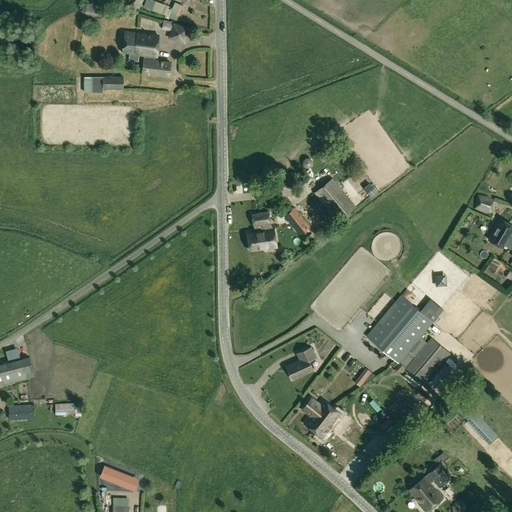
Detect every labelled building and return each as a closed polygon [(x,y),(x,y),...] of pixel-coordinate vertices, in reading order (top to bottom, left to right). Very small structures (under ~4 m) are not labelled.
[(135,0),(133,6),(139,9),(143,0),(135,0)] [(177,21),(183,6),(175,3),(169,18),(177,21)] [(86,14),(102,17),(103,7),(83,4),(81,13),(86,14)] [(171,32),(174,24),(164,21),(162,29),(171,32)] [(171,38),(184,42),(188,29),(175,25),(171,38)] [(138,60),(139,55),(157,57),(159,35),(125,32),(123,53),(132,54),(131,59),(138,60)] [(144,60),(142,74),(169,77),(171,63),(144,60)] [(124,90),(124,77),(93,76),(93,91),(103,91),(103,90),(124,90)] [(338,222),(356,207),(332,178),(314,193),(338,222)] [(490,214),(495,199),(478,194),(474,210),(490,214)] [(284,216),(299,235),(310,226),(295,207),(284,216)] [(274,229),(270,230),(269,223),(271,223),(269,213),(252,215),(254,226),(255,226),(256,232),(247,234),(250,251),(263,248),(263,250),(277,247),(274,229)] [(511,235),(510,234),(511,230),(511,225),(500,219),(488,240),(502,248),(504,245),(511,249),(509,252),(511,253),(511,235)] [(401,295),(366,336),(397,362),(394,366),(402,373),(406,369),(405,369),(427,343),(420,337),(433,322),(401,295)] [(449,352),(431,337),(427,343),(405,369),(406,369),(422,383),(449,352)] [(297,354),(299,360),(286,366),(293,380),(313,370),(309,361),(316,358),(312,347),(297,354)] [(26,376),(32,374),(28,359),(22,361),(21,359),(0,364),(0,385),(26,379),(26,376)] [(365,368),(354,382),(360,387),(371,373),(365,368)] [(456,392),(448,400),(489,444),(497,436),(456,392)] [(305,424),(314,431),(333,406),(324,399),(320,404),(312,398),(303,410),(311,416),(305,424)] [(55,416),(75,415),(74,403),(55,404),(55,416)] [(10,406),(10,416),(34,415),(33,405),(10,406)] [(314,431),(323,438),(332,425),(341,432),(348,424),(342,419),(341,420),(338,418),(342,413),(333,406),(314,431)] [(100,476),(129,488),(134,478),(104,466),(100,476)] [(442,498),(430,484),(434,480),(441,488),(450,480),(438,466),(409,490),(427,511),(442,498)] [(113,498),(112,511),(128,511),(128,498),(113,498)]
